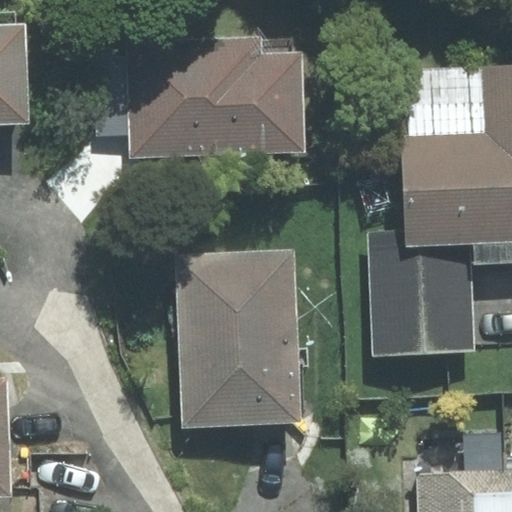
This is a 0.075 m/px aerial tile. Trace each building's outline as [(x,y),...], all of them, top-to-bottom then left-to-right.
[(0,134),(12,134),(12,37),(0,36),(0,134)] [(254,49),(126,46),(124,163),(289,166),(291,66),(253,66),(254,49)] [(511,76),(474,77),(476,142),(390,145),(393,236),(359,237),(363,367),(468,364),(464,255),(511,253),(511,76)] [(282,262),(170,263),(171,435),(283,434),(282,262)] [(511,511),(511,469),(408,474),(410,511),(511,511)]
